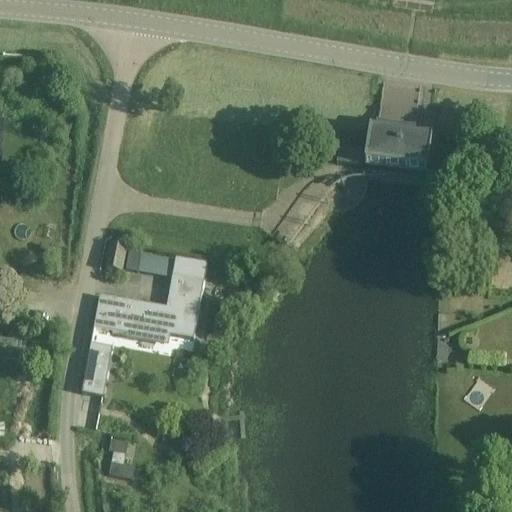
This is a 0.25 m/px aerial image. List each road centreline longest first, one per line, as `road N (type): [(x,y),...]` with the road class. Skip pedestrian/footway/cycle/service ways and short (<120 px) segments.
road 1 (unclassified): [(71,511),(67,403),(135,21)]
road 2 (tertiary): [(135,21),(511,81)]
road 3 (tertiary): [(0,7),(135,21)]
